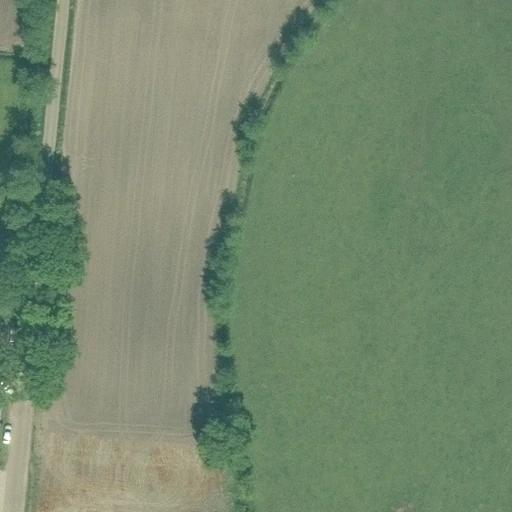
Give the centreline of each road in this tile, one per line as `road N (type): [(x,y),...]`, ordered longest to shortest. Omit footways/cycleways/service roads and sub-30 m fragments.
road 1 (unclassified): [(26,383),(64,0)]
road 2 (residential): [(13,511),(26,383)]
